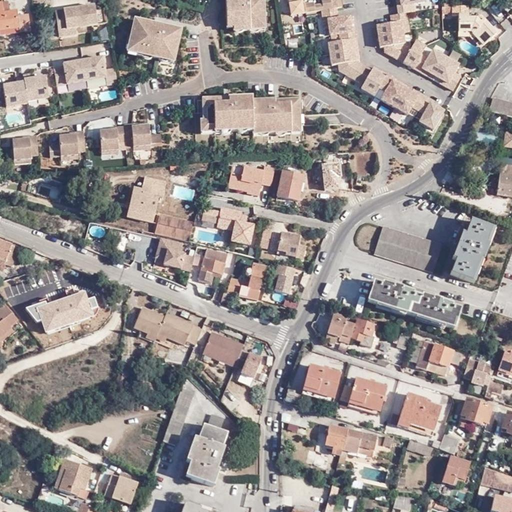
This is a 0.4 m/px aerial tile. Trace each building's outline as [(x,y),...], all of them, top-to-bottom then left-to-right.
[(235,5),(235,0),(225,0),(226,30),(233,30),(242,29),(242,26),(249,26),(254,26),(254,29),(265,28),(263,0),(240,0),(241,4),(235,5)] [(306,14),(305,5),(302,5),(301,1),(300,0),(289,0),(292,16),(306,14)] [(314,3),(305,5),(306,14),(332,10),(330,0),(320,0),(322,5),(314,6),(314,3)] [(340,0),(330,0),(332,10),(342,8),(340,0)] [(425,0),(395,0),(398,16),(406,15),(414,14),(413,7),(426,5),(425,0)] [(0,31),(18,29),(19,34),(30,33),(28,16),(17,18),(16,12),(3,13),(1,3),(0,3),(0,31)] [(56,13),(57,23),(74,20),(76,30),(98,27),(98,26),(107,24),(105,9),(95,11),(95,7),(56,13)] [(467,20),(467,7),(452,8),(451,8),(451,13),(451,17),(457,17),(458,34),(471,33),(483,47),(495,36),(482,21),(479,23),(475,19),(467,20)] [(338,11),(321,13),(323,30),(328,30),(329,37),(337,35),(351,33),(350,25),(353,25),(352,17),(339,19),(338,11)] [(378,39),(409,34),(406,15),(398,16),(390,17),(391,25),(376,27),(378,39)] [(74,20),(57,23),(59,39),(77,36),(76,30),(74,20)] [(152,31),(153,25),(134,21),(128,47),(138,49),(137,53),(152,56),(152,59),(159,60),(159,56),(165,57),(165,59),(174,61),(181,31),(165,28),(164,26),(162,26),(160,26),(158,26),(157,32),(152,31)] [(295,35),(307,37),(309,27),(297,24),(295,35)] [(249,32),(249,26),(242,26),(242,29),(233,30),(233,33),(234,34),(235,34),(236,34),(237,34),(239,34),(240,34),(241,33),(242,33),(249,32)] [(327,45),(328,56),(354,52),(357,52),(354,33),(351,33),(337,35),(339,43),(327,45)] [(480,49),(483,47),(471,33),(458,34),(458,38),(468,37),(480,49)] [(395,61),(413,71),(421,57),(426,49),(415,43),(411,51),(405,47),(404,47),(395,61)] [(354,52),(328,56),(330,67),(338,66),(339,73),(345,76),(354,81),(362,68),(356,64),(354,52)] [(112,53),(62,58),(63,67),(55,68),(56,85),(65,84),(66,90),(116,85),(112,53)] [(151,60),(152,59),(152,56),(137,53),(136,55),(136,56),(142,58),(143,59),(145,61),(147,60),(149,61),(151,60)] [(421,57),(413,71),(426,78),(428,75),(434,79),(445,60),(432,53),(428,60),(421,57)] [(173,65),(174,61),(165,59),(165,57),(159,56),(159,60),(158,61),(159,62),(160,63),(162,63),(163,63),(164,64),(165,64),(166,64),(168,64),(173,65)] [(458,67),(445,60),(434,79),(441,83),(439,86),(453,93),(461,79),(454,75),(458,67)] [(370,72),(362,68),(354,81),(362,86),(360,91),(373,99),(378,90),(386,76),(373,69),(370,72)] [(46,75),(2,79),(6,110),(19,108),(18,102),(49,98),(46,75)] [(399,84),(386,76),(378,90),(384,94),(380,102),(393,110),(404,91),(397,87),(399,84)] [(224,106),(223,100),(202,100),(203,122),(204,131),(215,131),(230,130),(230,133),(237,132),(237,129),(242,128),(243,131),(253,130),(253,134),(263,133),(263,131),(268,131),(269,136),(276,135),(276,133),(291,132),(291,128),(300,128),(300,127),(300,117),(299,101),(279,102),(279,108),(275,108),(275,102),(273,101),(271,101),(270,101),(268,102),(252,103),(251,99),(235,99),(234,98),(232,99),(230,99),(228,100),(229,105),(224,106)] [(437,106),(425,99),(417,113),(423,116),(418,125),(432,132),(443,113),(435,109),(437,106)] [(511,105),(492,99),(488,112),(511,119),(511,105)] [(215,135),(215,131),(204,131),(203,122),(201,122),(202,136),(215,135)] [(131,125),(123,126),(123,128),(124,142),(131,141),(132,149),(149,147),(149,145),(161,144),(160,135),(148,136),(147,126),(138,127),(131,128),(131,125)] [(100,153),(117,152),(117,150),(125,149),(124,142),(123,128),(115,128),(115,131),(109,131),(99,132),(100,153)] [(84,153),(83,137),(74,137),(74,136),(68,136),(58,137),(59,146),(49,147),(50,159),(60,158),(78,156),(78,153),(84,153)] [(30,157),(38,156),(36,140),(28,141),(28,139),(22,140),(11,140),(13,161),(30,160),(30,157)] [(125,149),(132,149),(131,141),(124,142),(125,149)] [(337,156),(338,163),(349,163),(348,155),(337,156)] [(313,167),(323,169),(324,158),(314,157),(313,167)] [(276,198),(297,203),(304,178),(296,176),(298,168),(284,164),(282,173),(276,198)] [(511,167),(500,165),(499,176),(511,177),(511,167)] [(270,188),(274,171),(264,169),(263,174),(244,170),(242,178),(231,175),(228,189),(247,194),(249,190),(259,193),(261,186),(270,188)] [(84,180),(102,180),(102,172),(84,173),(84,180)] [(72,175),(68,175),(65,195),(76,197),(77,189),(70,188),(72,175)] [(70,188),(77,189),(79,176),(72,175),(70,188)] [(511,177),(499,176),(496,196),(511,199),(511,177)] [(128,216),(152,223),(161,197),(164,198),(169,183),(148,177),(144,189),(137,187),(128,216)] [(339,190),(317,185),(316,193),(337,198),(339,190)] [(59,197),(59,186),(44,187),(44,197),(59,197)] [(258,199),(259,193),(249,190),(247,194),(247,196),(258,199)] [(232,228),(232,232),(229,242),(247,247),(252,227),(244,225),(238,224),(240,217),(241,214),(220,208),(219,213),(216,224),(232,228)] [(216,224),(219,213),(204,209),(204,211),(202,220),(201,221),(216,225),(216,224)] [(155,234),(189,243),(194,224),(161,215),(155,234)] [(451,261),(455,262),(449,276),(473,285),(493,231),(470,222),(465,236),(461,235),(451,261)] [(232,228),(216,224),(216,225),(215,228),(232,232),(232,228)] [(373,256),(432,275),(441,247),(382,228),(373,256)] [(257,248),(267,250),(271,234),(261,232),(257,248)] [(284,253),(284,257),(301,260),(304,247),(296,246),(298,238),(295,237),(286,235),(280,234),(279,236),(271,234),(267,250),(275,252),(284,253)] [(180,254),(183,244),(161,238),(156,259),(165,261),(163,266),(191,273),(193,267),(194,263),(184,260),(185,256),(180,254)] [(0,264),(4,266),(14,269),(14,268),(17,269),(21,259),(19,258),(19,256),(9,252),(12,245),(0,240),(0,264)] [(212,273),(221,276),(227,256),(207,250),(200,272),(211,276),(212,273)] [(274,292),(287,296),(294,271),(277,266),(274,276),(278,278),(274,292)] [(248,283),(231,279),(227,295),(224,294),(221,304),(226,307),(228,303),(228,304),(232,296),(239,298),(239,299),(257,303),(260,293),(258,293),(259,288),(261,281),(264,269),(252,267),(251,273),(248,271),(245,272),(244,275),(246,277),(249,278),(248,283)] [(209,281),(211,276),(200,272),(198,277),(209,281)] [(397,284),(394,290),(373,283),(367,302),(454,330),(460,311),(440,305),(442,299),(435,297),(433,303),(400,292),(402,286),(397,284)] [(0,347),(1,346),(1,345),(1,344),(1,343),(1,342),(0,341),(0,340),(0,339),(12,330),(10,328),(18,320),(4,305),(0,308),(0,347)] [(156,340),(157,336),(164,319),(141,310),(134,330),(147,336),(156,340)] [(365,335),(372,338),(375,339),(373,345),(376,346),(382,328),(376,326),(358,320),(355,327),(346,324),(349,315),(335,310),(328,335),(341,338),(340,342),(349,345),(351,339),(362,343),(365,335)] [(186,343),(187,344),(193,327),(165,317),(164,319),(157,336),(166,340),(184,347),(186,343)] [(196,347),(202,331),(193,327),(187,344),(196,347)] [(484,351),(489,337),(483,334),(478,348),(484,351)] [(234,368),(241,352),(243,347),(211,335),(203,355),(234,368)] [(336,342),(340,342),(341,338),(328,335),(326,342),(335,345),(336,342)] [(375,339),(372,338),(365,335),(362,343),(362,346),(372,349),(375,339)] [(397,349),(406,351),(410,338),(401,335),(397,349)] [(460,355),(415,340),(409,362),(417,365),(416,369),(444,378),(449,364),(457,366),(460,355)] [(261,360),(241,352),(234,368),(241,371),(240,375),(253,380),(261,360)] [(511,374),(511,354),(504,352),(497,372),(508,377),(509,373),(511,374)] [(122,369),(129,370),(130,370),(133,359),(124,358),(122,369)] [(469,360),(463,378),(473,382),(472,384),(482,387),(483,385),(488,386),(489,383),(493,368),(469,360)] [(303,386),(334,395),(341,371),(331,368),(330,371),(309,365),(303,386)] [(127,375),(129,370),(122,369),(121,378),(120,381),(127,378),(127,375)] [(353,385),(349,400),(379,409),(386,388),(355,379),(353,385)] [(349,400),(353,385),(345,383),(338,405),(346,408),(348,403),(349,400)] [(488,386),(484,399),(490,401),(492,394),(500,397),(503,387),(489,383),(488,386)] [(193,391),(181,386),(162,442),(175,446),(193,391)] [(333,399),(334,395),(303,386),(302,389),(333,399)] [(302,395),(287,392),(285,402),(300,405),(302,395)] [(156,397),(145,394),(143,401),(153,404),(156,397)] [(433,432),(440,410),(425,405),(425,402),(407,396),(398,421),(433,432)] [(379,409),(349,400),(348,403),(378,413),(379,409)] [(491,409),(466,402),(458,426),(464,428),(466,422),(485,428),(491,409)] [(309,430),(311,422),(283,414),(282,422),(309,430)] [(511,415),(507,414),(502,431),(507,433),(506,435),(511,437),(511,415)] [(198,440),(190,463),(194,465),(189,479),(213,487),(219,471),(216,470),(224,448),(222,447),(227,434),(219,431),(223,420),(211,416),(207,427),(202,441),(198,440)] [(431,438),(433,432),(398,421),(396,428),(431,438)] [(203,426),(198,440),(202,441),(207,427),(203,426)] [(342,449),(346,432),(329,428),(325,445),(332,447),(340,449),(342,449)] [(361,435),(346,432),(342,449),(340,449),(339,456),(336,465),(343,467),(347,454),(356,457),(358,449),(361,435)] [(373,453),(376,439),(361,435),(358,449),(373,453)] [(459,442),(443,435),(438,450),(453,456),(459,442)] [(393,439),(385,437),(383,445),(391,448),(392,443),(398,444),(399,441),(393,439)] [(185,462),(190,463),(198,440),(193,439),(185,462)] [(413,453),(427,461),(431,453),(417,446),(413,453)] [(339,456),(340,449),(332,447),(331,455),(339,456)] [(373,453),(358,449),(356,457),(371,461),(373,453)] [(4,457),(2,466),(9,467),(10,468),(12,459),(4,457)] [(464,481),(469,465),(448,459),(441,484),(452,487),(454,479),(464,481)] [(62,477),(58,490),(76,496),(79,487),(85,489),(91,470),(60,461),(56,474),(57,475),(62,477)] [(194,465),(190,463),(185,478),(189,479),(194,465)] [(9,467),(2,466),(0,473),(0,479),(6,481),(10,468),(9,467)] [(489,472),(483,470),(476,502),(482,503),(489,472)] [(511,480),(493,473),(490,487),(511,492),(511,480)] [(120,474),(119,479),(129,482),(131,478),(120,474)] [(53,488),(58,490),(62,477),(57,475),(53,488)] [(110,476),(105,494),(130,503),(136,485),(129,482),(110,476)] [(349,483),(333,479),(332,484),(348,489),(349,483)] [(331,487),(324,511),(333,511),(332,511),(339,490),(331,487)] [(79,496),(86,498),(89,490),(81,488),(79,496)] [(467,500),(475,502),(477,493),(469,492),(467,500)] [(385,495),(375,494),(374,501),(384,502),(385,495)] [(395,497),(392,509),(403,511),(408,511),(412,499),(395,497)] [(511,511),(511,503),(493,499),(490,511),(511,511)] [(476,502),(473,509),(475,511),(479,511),(482,503),(476,502)]
